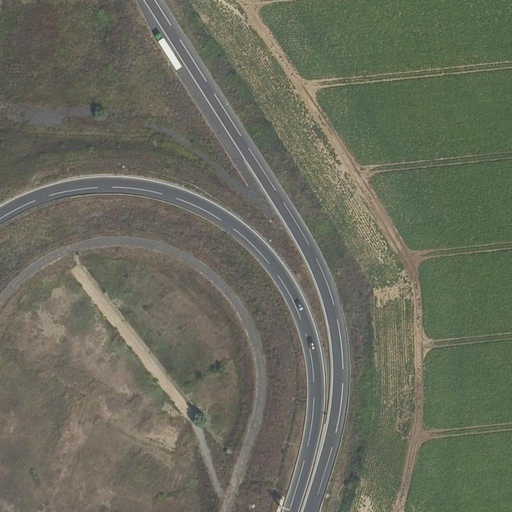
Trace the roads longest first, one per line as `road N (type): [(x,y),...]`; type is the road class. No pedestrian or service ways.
road 1 (motorway): [(309,511),(341,392),(333,302),(314,256),(152,0)]
road 2 (motorway): [(0,215),(58,191),(135,187),(199,207),(259,251),(297,308),(314,376),(313,423),(289,511)]
road 3 (track): [(223,511),(259,402),(259,363),(225,288),(192,260),(120,239),(52,259),(0,303)]
